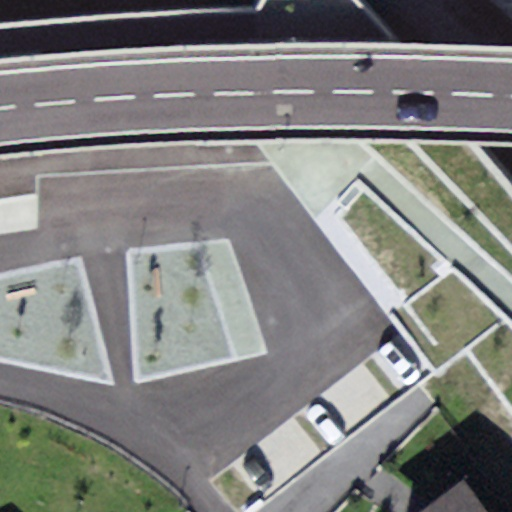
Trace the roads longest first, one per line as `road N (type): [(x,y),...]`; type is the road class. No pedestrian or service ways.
road 1 (primary): [(0,103),(177,94),(511,97)]
road 2 (residential): [(213,511),(183,474),(119,423),(0,382)]
